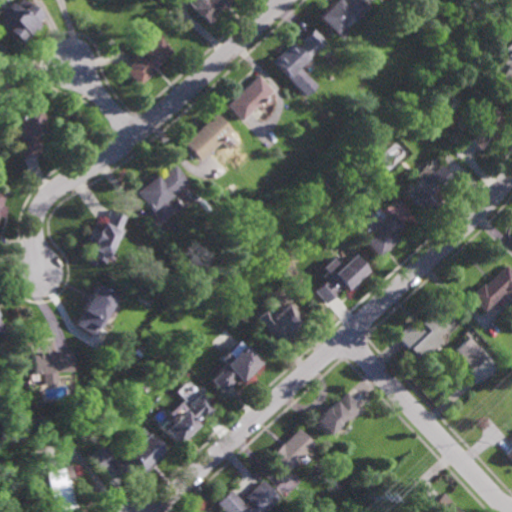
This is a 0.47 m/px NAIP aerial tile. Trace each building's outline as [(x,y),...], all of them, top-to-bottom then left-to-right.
[(8,0),(19,8),(25,0),(40,13),(33,21),(36,23),(25,37),(22,34),(16,42),(0,28),(0,15),(1,14),(0,13),(0,9),(3,6),(0,3),(0,0),(8,0)] [(229,0),(223,6),(222,5),(213,14),(214,15),(208,22),(185,1),(185,0),(229,0)] [(358,0),(365,6),(353,18),(350,15),(334,32),(317,15),(332,0),(358,0)] [(286,76),(272,61),(293,41),(297,47),(304,40),(302,38),(312,28),(324,41),(286,76)] [(137,85),(122,69),(158,36),(171,50),(148,71),(150,73),(137,85)] [(511,88),(508,86),(506,88),(496,83),(496,82),(486,76),(495,61),(496,62),(501,52),(508,56),(509,54),(510,54),(511,50),(511,88)] [(239,120),(225,104),(257,75),(272,91),(239,120)] [(477,150),(456,137),(477,102),(498,115),(477,150)] [(22,157),(19,137),(14,108),(38,104),(43,132),(36,134),(39,154),(22,157)] [(223,146),(218,141),(197,160),(181,143),(214,113),(230,130),(226,134),(231,139),(223,146)] [(188,182),(165,200),(173,210),(158,222),(135,192),(156,175),(158,178),(175,164),(188,182)] [(449,178),(430,196),(434,201),(420,214),(399,191),(414,178),(416,180),(427,170),(430,172),(437,165),(449,178)] [(105,258),(104,257),(102,263),(87,256),(90,250),(89,250),(92,241),(91,241),(96,230),(98,231),(102,222),(106,224),(113,211),(125,217),(105,258)] [(399,225),(388,235),(392,239),(372,257),(355,239),(364,231),(359,226),(370,216),(375,222),(387,211),(399,225)] [(365,269),(357,277),(359,279),(346,290),(342,286),(334,293),(335,294),(324,304),(312,291),(321,283),(316,278),(323,271),(320,268),(331,258),(339,267),(352,255),(365,269)] [(511,272),(511,303),(503,293),(483,312),(468,295),(480,284),(482,286),(505,265),(511,272)] [(92,337),(73,325),(82,312),(79,310),(96,285),(115,298),(99,323),(100,324),(92,337)] [(304,324),(289,338),(290,340),(281,348),(254,319),(262,311),(270,319),(286,304),(304,324)] [(436,337),(440,342),(418,362),(395,336),(409,324),(417,333),(423,327),(419,323),(438,306),(453,322),(436,337)] [(470,370),(453,351),(468,337),(485,357),(470,370)] [(242,348),(244,346),(260,364),(239,384),(236,380),(221,395),(208,382),(219,371),(218,370),(223,365),(218,359),(237,342),(242,348)] [(70,372),(53,373),(54,384),(39,385),(38,374),(16,376),(15,357),(32,356),(32,353),(36,353),(36,355),(38,355),(38,353),(42,353),(43,356),(53,355),(53,353),(69,352),(70,372)] [(349,421),(347,419),(329,437),(314,421),(327,408),(329,410),(346,393),(361,409),(349,421)] [(201,422),(196,417),(191,422),(196,427),(188,435),(190,437),(185,441),(183,439),(175,447),(158,428),(166,421),(169,425),(188,407),(187,406),(199,395),(213,410),(201,422)] [(281,477),(266,460),(298,429),(314,446),(281,477)] [(161,453),(159,454),(162,457),(144,475),(141,472),(139,474),(136,470),(125,481),(109,465),(122,452),(124,454),(131,448),(131,445),(135,442),(138,442),(145,436),(161,453)] [(83,454),(97,470),(111,457),(96,442),(83,454)] [(511,465),(502,455),(511,445),(511,465)] [(66,511),(40,511),(38,504),(45,502),(37,474),(65,466),(68,480),(62,482),(70,511),(66,511)] [(264,511),(221,511),(215,504),(229,491),(242,506),(247,501),(243,497),(261,481),(278,500),(264,511)] [(429,511),(426,509),(442,494),(457,511),(429,511)]
